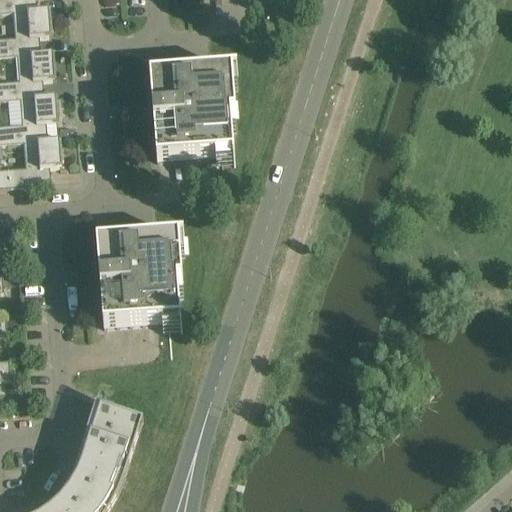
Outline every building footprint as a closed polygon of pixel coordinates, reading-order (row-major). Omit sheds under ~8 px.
[(0,0),(0,17),(49,14),(49,13),(47,13),(47,14),(37,14),(35,0),(0,0)] [(49,14),(0,17),(0,18),(13,18),(15,42),(0,43),(0,61),(52,58),(52,57),(51,57),(41,58),(39,42),(50,41),(51,41),(50,34),(53,34),(52,21),(49,21),(49,14)] [(52,58),(0,61),(0,62),(17,61),(19,86),(0,87),(0,105),(56,101),(56,100),(54,100),(54,101),(44,101),(43,85),(53,84),(53,85),(54,85),(54,77),(56,77),(55,64),(53,64),(52,58)] [(157,166),(211,162),(233,160),(234,169),(235,169),(231,119),(236,118),(233,77),(237,77),(237,75),(150,82),(157,166)] [(56,101),(0,105),(0,106),(20,104),(22,129),(0,131),(0,149),(23,148),(23,147),(47,145),(46,129),(57,128),(58,128),(57,121),(60,121),(58,107),(56,108),(56,101)] [(1,175),(0,174),(0,193),(12,193),(51,189),(50,172),(60,171),(60,172),(61,172),(61,164),(63,164),(62,151),(60,151),(59,144),(59,143),(58,143),(58,144),(47,145),(23,147),(23,148),(26,173),(1,175)] [(13,237),(3,238),(4,253),(14,252),(13,237)] [(97,248),(98,268),(104,332),(179,326),(180,335),(182,335),(178,285),(183,285),(179,243),(184,243),(184,241),(97,248)] [(18,289),(17,279),(3,280),(4,290),(18,289)] [(22,322),(7,323),(7,333),(22,332),(22,322)] [(0,384),(10,384),(9,366),(9,365),(0,366),(0,384)] [(111,511),(118,502),(125,484),(143,425),(103,412),(104,411),(105,410),(106,409),(106,408),(106,407),(105,406),(105,405),(104,405),(103,404),(102,404),(100,404),(99,404),(98,405),(98,406),(97,411),(95,410),(94,412),(100,413),(86,460),(82,472),(76,484),(68,497),(59,509),(54,511),(111,511)]
